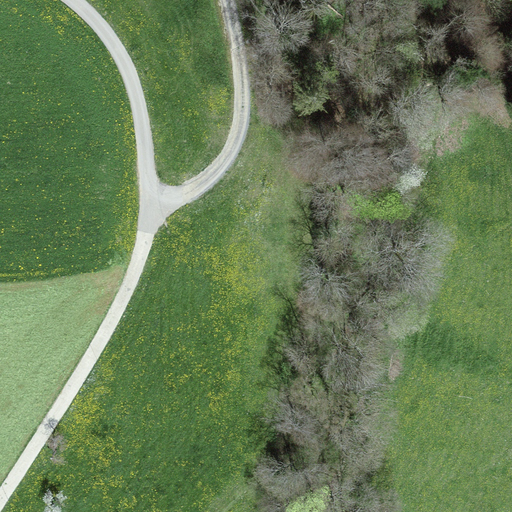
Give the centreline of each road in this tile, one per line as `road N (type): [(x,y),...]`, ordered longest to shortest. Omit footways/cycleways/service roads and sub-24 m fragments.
road 1 (unclassified): [(0,500),(111,327),(141,261),(150,207),(123,54),(62,0)]
road 2 (track): [(150,207),(182,198),(234,143),(239,107),(225,0)]
